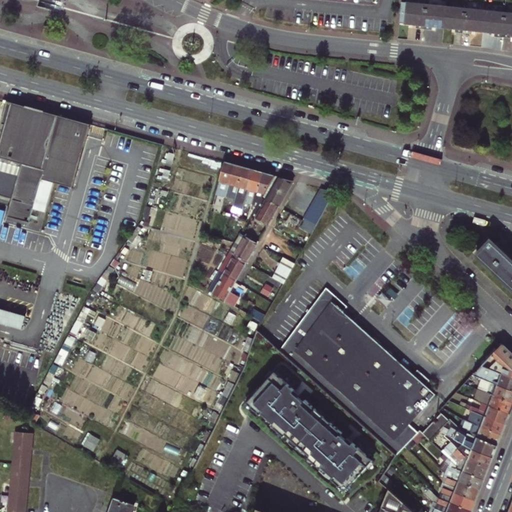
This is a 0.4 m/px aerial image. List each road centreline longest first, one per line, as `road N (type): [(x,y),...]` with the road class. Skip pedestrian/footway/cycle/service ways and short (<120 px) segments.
road 1 (primary): [(428,163),(0,44)]
road 2 (primary): [(0,76),(310,161)]
road 3 (tertiary): [(172,0),(274,37),(459,57)]
road 4 (tertiary): [(310,161),(345,177),(430,247)]
